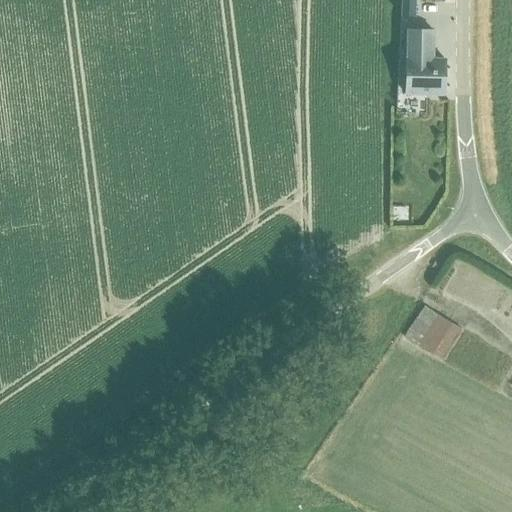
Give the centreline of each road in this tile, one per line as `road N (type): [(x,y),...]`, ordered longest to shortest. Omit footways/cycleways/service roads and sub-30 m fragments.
road 1 (unclassified): [(41,511),(479,207)]
road 2 (unclassified): [(479,207),(462,114),(463,0)]
